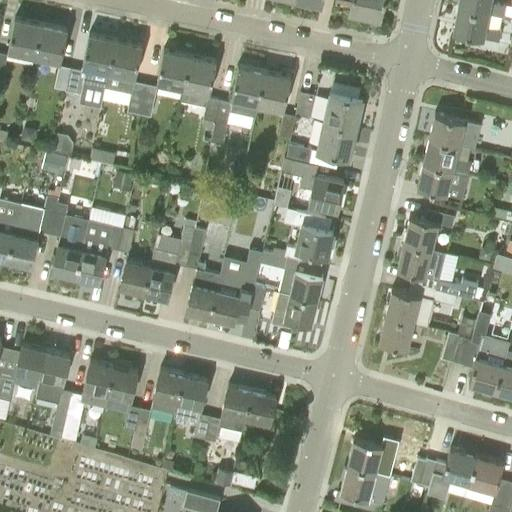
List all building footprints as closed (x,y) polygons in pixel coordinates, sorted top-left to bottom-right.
[(350,6),(349,7),(365,10),(364,12),(379,15),(382,0),(350,0),(351,1),(350,6)] [(458,0),(457,5),(503,14),(511,15),(511,4),(491,0),(490,0),(458,0)] [(457,5),(452,30),(498,39),(503,14),(457,5)] [(14,15),(7,49),(35,54),(42,21),(14,15)] [(42,21),(35,54),(60,60),(67,26),(42,21)] [(71,66),(66,87),(77,90),(80,90),(82,80),(85,81),(103,85),(104,85),(108,70),(115,36),(89,31),(82,65),(83,65),(82,68),(71,66)] [(108,70),(104,85),(131,90),(128,102),(127,109),(137,111),(144,81),(133,79),(134,76),(135,76),(142,42),(115,36),(108,70)] [(163,46),(156,80),(182,86),(189,52),(163,46)] [(182,86),(180,98),(205,104),(203,116),(201,125),(212,127),(213,127),(219,97),(207,95),(208,91),(216,58),(189,52),(182,86)] [(58,63),(54,85),(66,87),(71,66),(58,63)] [(211,136),(210,139),(221,141),(222,141),(226,120),(229,109),(252,114),(254,114),(257,102),(265,68),(238,63),(231,96),(230,99),(219,97),(213,127),(211,136)] [(265,68),(257,102),(283,107),(290,74),(265,68)] [(144,81),(137,111),(150,114),(156,84),(144,81)] [(300,89),(295,113),(310,115),(314,92),(300,89)] [(330,89),(323,118),(356,125),(362,96),(357,95),(330,89)] [(283,110),(278,132),(290,135),(295,113),(283,110)] [(434,110),(428,134),(459,142),(470,145),(474,145),(479,121),(434,110)] [(316,147),(316,148),(340,153),(349,155),(356,125),(323,118),(316,147)] [(23,124),(20,137),(34,140),(37,127),(23,124)] [(0,128),(0,138),(8,140),(10,131),(0,128)] [(56,130),(53,147),(71,151),(73,142),(66,132),(56,130)] [(428,134),(422,159),(453,167),(468,171),(470,160),(467,159),(456,157),(459,142),(428,134)] [(0,138),(0,139),(0,146),(11,149),(13,141),(8,140),(0,138)] [(288,141),(285,155),(305,159),(308,160),(311,146),(288,141)] [(91,146),(89,157),(112,162),(115,151),(91,146)] [(55,151),(51,166),(63,169),(66,153),(55,151)] [(284,154),(280,168),(302,173),(300,183),(309,186),(307,200),(308,200),(337,206),(343,179),(316,173),(318,163),(305,160),(305,159),(285,155),(284,154)] [(422,159),(416,184),(447,192),(462,195),(465,183),(450,179),(453,167),(422,159)] [(116,169),(112,184),(129,188),(132,172),(116,169)] [(20,200),(7,257),(31,263),(37,235),(39,229),(49,231),(54,207),(56,199),(57,195),(59,190),(48,187),(47,192),(44,206),(20,200)] [(275,193),(273,201),(282,203),(284,195),(275,193)] [(0,255),(7,257),(20,200),(0,195),(0,255)] [(213,220),(216,206),(202,203),(199,217),(213,220)] [(511,209),(489,204),(487,213),(511,218),(511,209)] [(285,248),(284,253),(286,254),(299,256),(301,248),(327,254),(332,255),(336,237),(331,236),(334,226),(333,226),(332,227),(329,226),(323,225),(325,215),(326,215),(326,214),(296,207),(289,205),(289,206),(286,220),(299,223),(294,246),(286,244),(285,248)] [(54,207),(49,231),(59,233),(60,233),(65,211),(65,210),(54,207)] [(409,213),(403,239),(432,246),(438,221),(451,224),(454,213),(427,207),(425,217),(409,213)] [(58,239),(51,268),(74,273),(81,245),(82,245),(90,216),(88,215),(88,217),(65,211),(60,233),(59,233),(58,239)] [(121,223),(116,247),(126,250),(132,226),(135,215),(126,213),(124,213),(121,223)] [(194,224),(196,218),(185,215),(183,221),(194,224)] [(81,245),(75,273),(99,279),(105,251),(106,245),(116,247),(121,223),(113,221),(90,216),(82,245),(81,245)] [(148,260),(141,289),(165,294),(174,260),(185,263),(194,225),(194,224),(183,221),(180,236),(176,249),(153,243),(149,260),(148,260)] [(194,225),(185,263),(186,263),(197,266),(198,259),(205,228),(194,225)] [(403,239),(396,266),(413,271),(410,280),(448,290),(477,297),(481,278),(465,274),(463,283),(451,280),(438,276),(445,250),(432,246),(403,239)] [(219,271),(209,314),(233,319),(235,313),(245,315),(246,316),(246,314),(248,306),(248,305),(249,305),(250,297),(251,296),(252,288),(254,283),(255,278),(259,260),(262,248),(250,245),(247,258),(243,277),(219,271)] [(481,248),(478,256),(489,259),(493,248),(485,246),(481,248)] [(262,248),(259,260),(283,265),(278,288),(317,297),(322,274),(296,267),(299,256),(286,254),(284,253),(273,250),(262,248)] [(496,251),(492,266),(504,269),(508,254),(496,251)] [(125,255),(118,283),(141,289),(148,260),(125,255)] [(192,280),(186,308),(209,314),(219,271),(205,268),(204,267),(205,260),(198,259),(197,266),(193,281),(192,280)] [(391,286),(385,313),(413,320),(420,294),(432,297),(446,301),(448,290),(410,280),(408,290),(391,286)] [(249,305),(248,305),(259,308),(265,285),(254,283),(252,288),(251,296),(250,297),(249,305)] [(275,303),(271,320),(293,325),(295,318),(311,321),(317,297),(278,288),(275,303)] [(480,307),(471,337),(464,362),(472,365),(468,381),(494,388),(506,346),(509,338),(485,331),(492,311),(480,307)] [(385,313),(378,339),(406,347),(413,320),(385,313)] [(448,329),(440,356),(451,359),(464,362),(471,337),(459,333),(459,332),(448,329)] [(3,374),(0,388),(0,396),(9,399),(13,381),(35,386),(45,346),(21,341),(20,348),(13,377),(3,374)] [(35,386),(35,387),(59,392),(55,410),(54,409),(50,429),(49,431),(61,434),(61,432),(71,389),(61,386),(62,381),(69,352),(45,346),(35,386)] [(511,348),(506,346),(494,388),(511,393),(511,348)] [(61,432),(61,434),(75,438),(76,436),(84,399),(103,404),(107,390),(113,362),(89,357),(82,391),(71,389),(61,432)] [(107,390),(103,404),(127,410),(128,403),(130,395),(131,395),(137,368),(113,362),(107,390)] [(153,394),(150,405),(174,411),(184,371),(160,365),(153,394)] [(174,411),(173,414),(191,418),(196,419),(193,434),(203,436),(209,413),(199,411),(200,405),(207,376),(184,371),(174,411)] [(209,413),(203,436),(215,439),(219,423),(242,428),(252,387),(227,382),(222,408),(220,416),(209,413)] [(252,387),(242,428),(246,414),(269,419),(275,392),(252,387)] [(127,410),(123,425),(134,428),(139,405),(128,403),(127,410)] [(134,428),(130,444),(141,447),(150,408),(139,405),(134,428)] [(347,459),(347,462),(376,470),(380,454),(397,459),(402,438),(383,433),(381,442),(353,435),(350,449),(347,459)] [(428,484),(426,491),(445,496),(447,490),(447,489),(451,476),(468,481),(476,452),(450,445),(446,458),(445,461),(436,458),(428,484)] [(476,452),(468,481),(494,489),(491,502),(487,511),(498,511),(508,479),(498,476),(503,459),(476,452)] [(403,469),(401,476),(428,484),(436,458),(426,455),(425,458),(417,455),(412,472),(403,469)] [(163,457),(161,465),(172,467),(173,459),(163,457)] [(344,474),(340,489),(356,493),(353,503),(379,509),(382,499),(388,473),(376,470),(347,462),(346,464),(344,474)] [(217,465),(214,479),(228,482),(232,469),(217,465)] [(234,469),(231,480),(253,486),(253,485),(256,474),(234,469)] [(511,479),(508,479),(498,511),(509,511),(510,509),(511,510),(511,479)] [(184,500),(183,503),(201,507),(199,511),(216,511),(220,497),(187,487),(184,500)]
